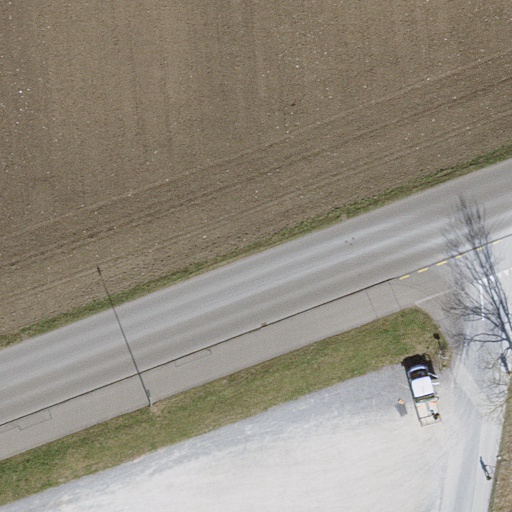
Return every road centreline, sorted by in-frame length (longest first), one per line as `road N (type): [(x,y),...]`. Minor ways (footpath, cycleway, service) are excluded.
road 1 (tertiary): [(0,391),(466,215)]
road 2 (unclassified): [(466,215),(485,324),(461,511)]
